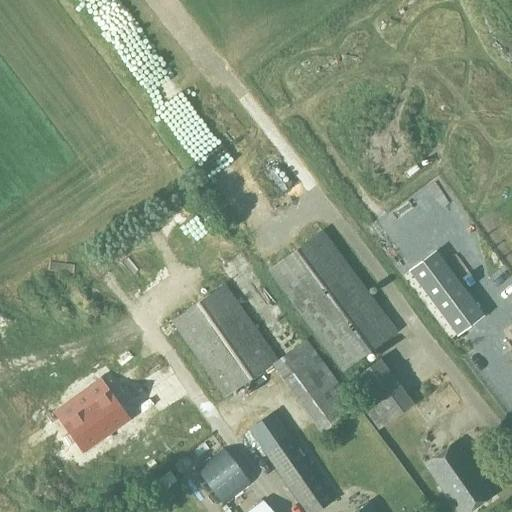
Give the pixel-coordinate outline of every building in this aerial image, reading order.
[(64,0),(105,54),(132,34),(106,0),(64,0)] [(173,147),(206,127),(185,93),(177,99),(156,65),(132,80),(173,147)] [(182,221),(198,210),(190,198),(173,209),(182,221)] [(441,205),(425,216),(433,228),(449,217),(441,205)] [(162,235),(181,225),(173,210),(154,221),(162,235)] [(342,373),(398,332),(324,231),(268,272),(342,373)] [(435,252),(409,271),(457,336),(483,316),(435,252)] [(278,361),(226,285),(172,323),(225,399),(278,361)] [(93,336),(111,331),(108,321),(90,326),(93,336)] [(414,406),(380,360),(345,386),(379,432),(414,406)] [(99,379),(84,390),(91,400),(66,417),(75,430),(71,434),(82,450),(122,422),(112,409),(117,405),(99,379)] [(416,411),(425,425),(455,406),(446,392),(416,411)] [(315,511),(334,499),(279,420),(254,437),(305,511),(315,511)] [(457,511),(470,511),(493,496),(456,443),(425,465),(457,511)] [(196,470),(222,502),(247,481),(221,449),(196,470)]
